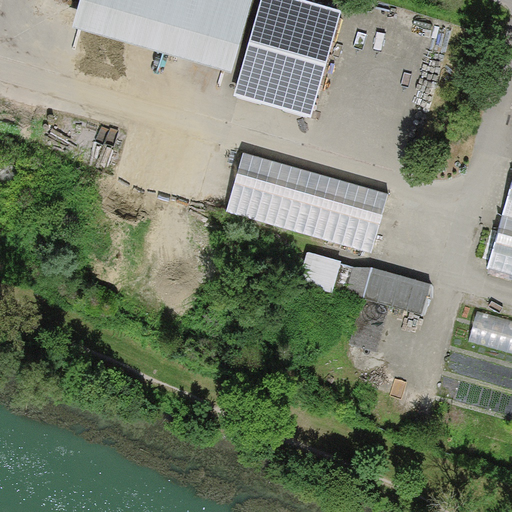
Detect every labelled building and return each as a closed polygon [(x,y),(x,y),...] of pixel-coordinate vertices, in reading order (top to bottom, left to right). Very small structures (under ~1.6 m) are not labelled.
[(245,0),(99,0),(234,39),(245,0)] [(339,14),(292,0),(263,0),(237,89),(310,110),(339,14)] [(389,193),(244,153),(228,211),(373,251),(389,193)] [(511,188),(489,268),(511,274),(511,188)] [(370,269),(313,253),(305,283),(424,316),(433,283),(371,265),(370,269)] [(511,319),(477,310),(468,343),(511,354),(511,319)]
